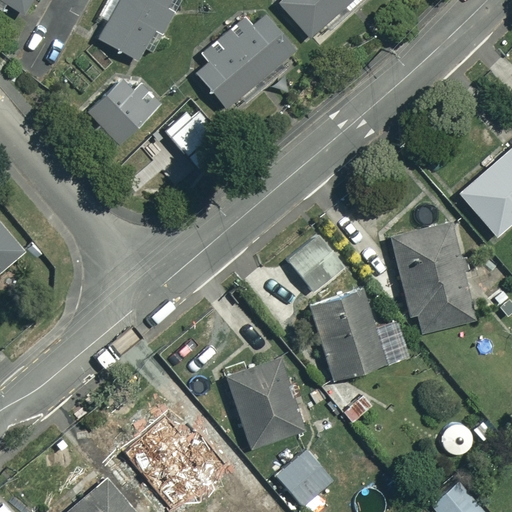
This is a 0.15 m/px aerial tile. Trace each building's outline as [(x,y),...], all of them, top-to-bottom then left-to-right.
[(0,0),(0,7),(3,10),(6,5),(20,13),(27,0),(0,0)] [(115,0),(96,37),(133,57),(139,45),(150,50),(176,0),(115,0)] [(274,0),(305,35),(345,0),(274,0)] [(196,50),(203,58),(191,68),(222,105),(291,48),(260,11),(250,19),(243,11),(196,50)] [(153,102),(125,72),(86,110),(114,140),(153,102)] [(511,214),(511,137),(453,189),(491,233),(511,214)] [(385,235),(405,317),(411,315),(414,330),(470,317),(446,220),(385,235)] [(0,262),(20,246),(0,223),(0,262)] [(339,266),(313,234),(284,257),(309,289),(339,266)] [(380,360),(357,285),(305,301),(329,376),(380,360)] [(511,320),(496,323),(499,344),(511,341),(511,320)] [(299,427),(273,355),(221,374),(247,446),(299,427)] [(225,405),(193,362),(179,372),(211,415),(225,405)] [(186,439),(163,413),(119,452),(168,509),(223,462),(196,431),(186,439)] [(468,446),(471,435),(467,425),(463,421),(453,417),(442,421),(438,425),(435,436),(439,446),(443,450),(453,453),(459,452),(468,446)] [(140,511),(106,471),(57,511),(140,511)] [(464,491),(457,498),(443,484),(424,502),(433,511),(484,511),(464,491)]
